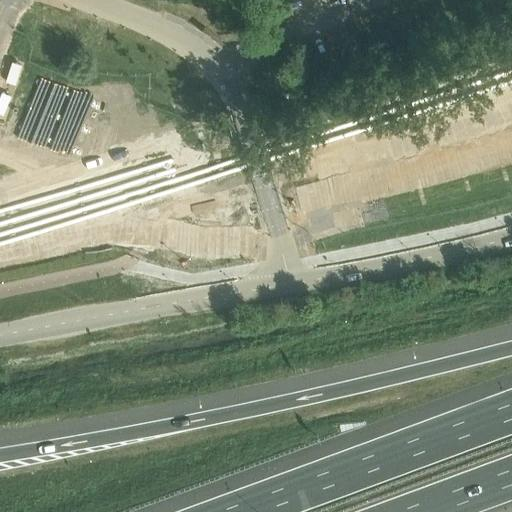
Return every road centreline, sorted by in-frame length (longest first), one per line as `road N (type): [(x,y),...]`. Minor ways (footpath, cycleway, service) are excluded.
road 1 (motorway): [(511,347),(211,417),(0,455)]
road 2 (unclassified): [(286,285),(262,173),(219,74),(174,37),(84,0)]
road 3 (unclassified): [(0,337),(286,285)]
road 4 (motorway): [(511,411),(243,511)]
road 5 (unclassified): [(286,285),(511,240)]
